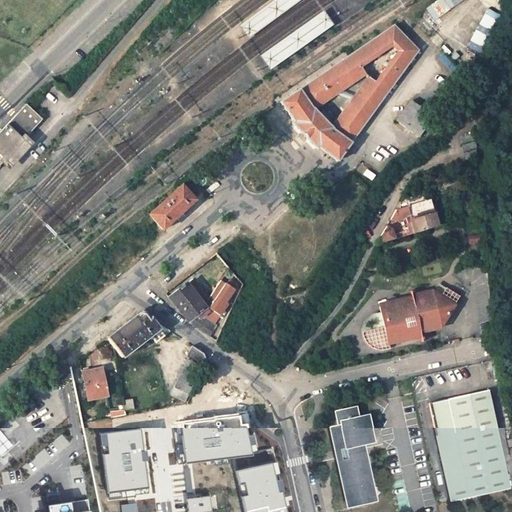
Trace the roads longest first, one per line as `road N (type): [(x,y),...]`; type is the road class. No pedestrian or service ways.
road 1 (residential): [(281,396),(491,347)]
road 2 (residential): [(230,202),(252,214),(277,209),(293,189),(292,164),(275,145),(250,141),(228,155),(221,179)]
road 3 (residential): [(168,511),(157,418),(201,407),(229,358)]
road 4 (residential): [(0,395),(129,287)]
road 5 (unclassified): [(116,0),(0,113)]
road 6 (residential): [(129,287),(230,202)]
road 7 (residential): [(229,358),(129,287)]
